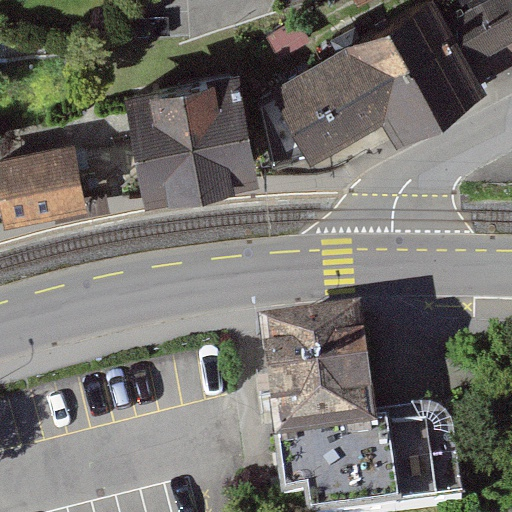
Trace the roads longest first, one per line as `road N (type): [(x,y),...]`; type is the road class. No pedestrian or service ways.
road 1 (tertiary): [(0,327),(215,279),(392,269)]
road 2 (residential): [(392,269),(392,216),(409,181),(511,125)]
road 3 (tertiary): [(392,269),(511,269)]
